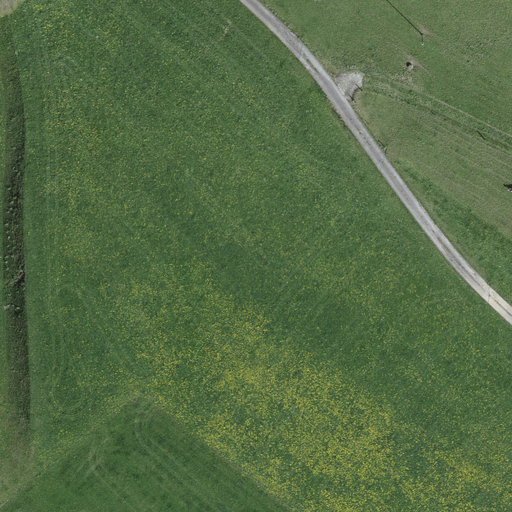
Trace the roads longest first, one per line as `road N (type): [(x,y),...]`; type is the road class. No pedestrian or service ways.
road 1 (track): [(341,105),(424,222),(511,317)]
road 2 (track): [(341,105),(348,84),(369,76),(511,141)]
